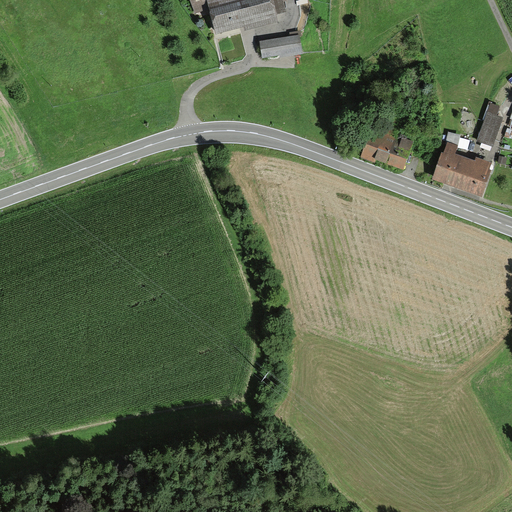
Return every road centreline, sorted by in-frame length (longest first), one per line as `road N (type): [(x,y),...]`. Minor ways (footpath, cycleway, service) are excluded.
road 1 (primary): [(188,134),(280,139),(511,228)]
road 2 (residential): [(291,0),(295,23),(249,37),(251,64),(190,94),(188,134)]
road 3 (primary): [(0,202),(188,134)]
